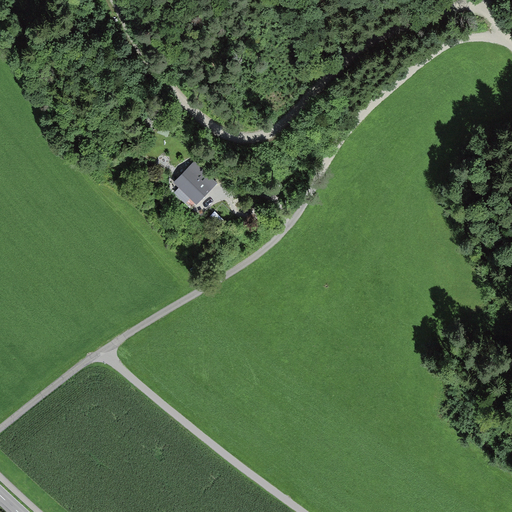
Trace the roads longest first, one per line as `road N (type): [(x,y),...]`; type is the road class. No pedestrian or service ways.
road 1 (track): [(0,432),(286,230),(339,143),(431,54),(466,38),(511,38)]
road 2 (track): [(511,36),(471,6),(442,9),(316,88),(260,139),(219,134),(164,77)]
road 3 (track): [(301,511),(105,353)]
